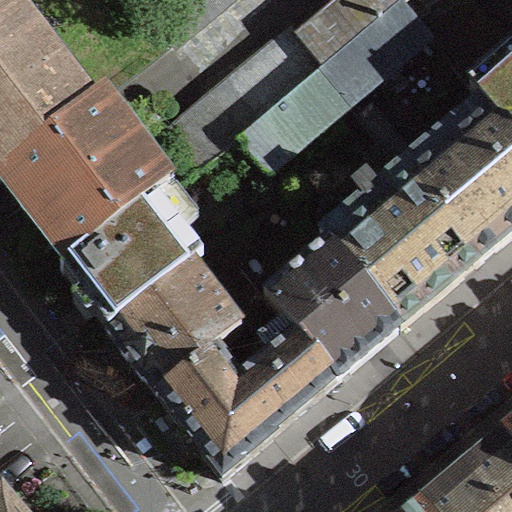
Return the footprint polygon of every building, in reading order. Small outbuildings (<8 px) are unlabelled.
[(0,0),(0,180),(90,110),(4,0),(0,0)] [(171,48),(229,0),(149,0),(139,9),(171,48)] [(172,135),(200,170),(240,142),(321,75),(410,0),(345,0),(300,38),(296,32),(172,135)] [(449,65),(413,21),(426,10),(417,0),(410,0),(321,75),(350,109),(420,50),(439,73),(449,65)] [(511,54),(466,0),(440,0),(426,10),(413,21),(449,65),(491,115),(511,139),(511,54)] [(417,0),(426,10),(440,0),(417,0)] [(269,176),(350,109),(321,75),(240,142),(269,176)] [(168,190),(101,102),(90,110),(0,180),(68,267),(147,206),(168,190)] [(411,183),(479,265),(511,237),(511,139),(491,115),(459,142),(450,132),(419,158),(428,169),(411,183)] [(330,250),(399,332),(479,265),(411,183),(394,196),(386,186),(376,193),(366,181),(353,192),(363,205),(354,212),(363,223),(330,250)] [(107,332),(190,268),(210,252),(191,228),(174,241),(147,206),(68,267),(62,272),(94,314),(107,332)] [(265,300),(272,307),(336,384),(399,332),(330,250),(265,300)] [(159,399),(215,356),(212,353),(214,351),(240,332),(190,268),(107,332),(159,399)] [(223,483),(272,441),(271,439),(336,384),(272,307),(257,318),(283,350),(239,384),(214,351),(212,353),(215,356),(159,399),(223,483)] [(511,511),(511,445),(506,438),(421,509),(423,511),(511,511)] [(0,511),(9,511),(1,502),(0,503),(0,511)]
